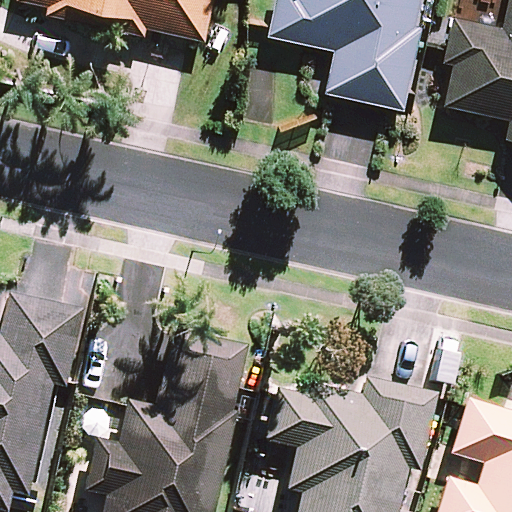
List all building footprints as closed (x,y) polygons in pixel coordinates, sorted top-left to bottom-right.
[(45,0),(44,9),(142,30),(144,22),(202,34),(209,0),(45,0)] [(270,0),(266,21),(264,28),(333,44),(323,86),(401,104),(420,20),(413,19),(417,0),(270,0)] [(511,0),(506,0),(502,21),(451,10),(441,56),(449,58),(441,97),(506,111),(502,130),(511,131),(511,0)] [(77,306),(3,290),(0,305),(0,506),(2,507),(6,488),(23,492),(47,380),(60,383),(67,349),(77,306)] [(111,441),(90,437),(79,485),(99,489),(94,511),(208,511),(231,410),(227,409),(232,386),(241,342),(165,326),(148,403),(121,397),(119,404),(111,441)] [(431,390),(360,374),(356,392),(305,380),(303,390),(271,383),(259,437),(291,444),(281,484),(296,487),(290,511),(390,511),(401,464),(413,467),(431,390)] [(511,511),(511,410),(461,395),(444,451),(476,461),(470,480),(442,471),(429,511),(511,511)]
